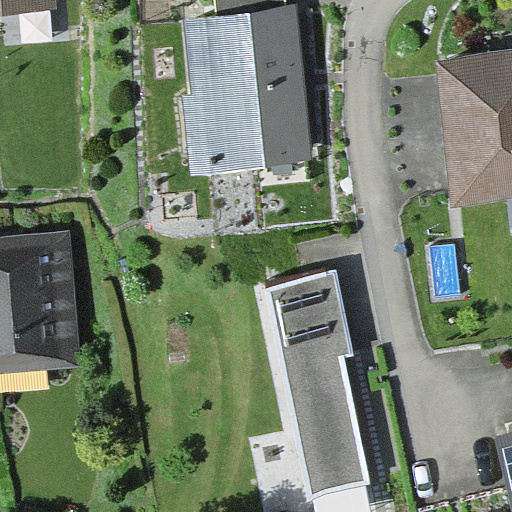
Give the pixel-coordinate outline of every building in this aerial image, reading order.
[(0,0),(0,19),(49,15),(47,0),(0,0)] [(197,0),(199,17),(168,20),(182,174),(309,163),(295,10),(278,12),(277,0),(197,0)] [(511,55),(425,65),(441,208),(511,200),(511,55)] [(0,379),(85,373),(75,234),(0,239),(0,379)] [(248,290),(292,501),(366,486),(321,274),(248,290)] [(511,511),(511,418),(490,424),(511,511)]
